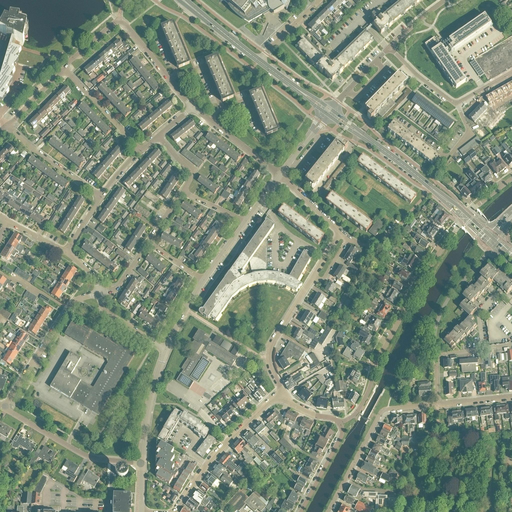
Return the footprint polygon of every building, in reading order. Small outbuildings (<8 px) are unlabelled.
[(222,0),(231,6),(230,7),(233,11),(236,14),(240,17),(244,20),(249,23),(252,21),(253,22),(250,23),(251,24),(264,16),(263,15),(269,11),(270,12),(271,12),(272,13),(273,13),(274,14),(274,15),(273,15),(274,15),(284,9),(287,10),(286,11),(287,11),(290,0),(222,0)] [(373,16),(371,18),(374,21),(376,19),(377,20),(375,22),(373,24),(374,25),(373,26),(381,35),(384,32),(383,31),(388,27),(389,28),(392,25),(421,0),(404,0),(385,16),(378,9),(372,14),(373,16)] [(334,1),(329,6),(339,15),(341,13),(338,11),(336,9),(339,6),(339,7),(342,5),(339,3),(338,4),(338,3),(336,4),(333,1),(334,1)] [(329,6),(325,10),(330,15),(332,13),(338,19),(340,17),(339,15),(329,6)] [(325,10),(321,14),(330,24),(332,22),(328,17),(330,15),(325,10)] [(321,14),(316,18),(321,23),(323,21),(328,26),(330,24),(321,14)] [(448,55),(491,25),(484,16),(448,41),(452,46),(445,51),(448,55)] [(6,21),(5,21),(2,26),(0,30),(0,32),(7,36),(6,38),(10,39),(7,48),(7,47),(3,60),(7,62),(0,86),(0,101),(3,102),(5,99),(4,99),(5,95),(7,96),(9,93),(6,92),(8,89),(7,89),(8,85),(10,86),(12,82),(9,81),(11,79),(10,78),(11,75),(13,75),(15,72),(12,71),(14,68),(13,68),(14,65),(16,65),(17,64),(37,70),(46,59),(13,49),(16,41),(23,45),(24,42),(25,40),(23,40),(24,37),(25,37),(26,35),(28,35),(27,31),(25,31),(26,28),(27,28),(27,25),(19,23),(20,20),(11,18),(9,23),(8,23),(8,24),(5,23),(6,21)] [(312,23),(319,30),(321,32),(324,30),(319,25),(321,23),(316,18),(312,23)] [(317,32),(319,30),(312,23),(308,27),(313,32),(315,30),(317,32)] [(162,29),(168,42),(178,38),(176,33),(177,33),(175,29),(175,30),(174,28),(173,25),(162,29)] [(334,63),(328,57),(324,61),(304,40),(305,39),(303,36),(300,40),(302,42),(296,47),(322,74),(323,73),(325,75),(332,82),(335,79),(334,78),(339,74),(340,75),(343,72),(342,71),(373,41),(366,33),(334,63)] [(168,42),(173,56),(184,51),(182,47),(182,46),(181,43),(180,43),(178,38),(168,42)] [(465,83),(434,38),(425,45),(456,89),(465,83)] [(119,40),(114,45),(119,51),(124,47),(125,48),(128,45),(125,42),(122,44),(119,40)] [(114,45),(109,49),(114,55),(115,57),(117,55),(120,53),(119,51),(114,45)] [(416,46),(408,53),(411,56),(419,49),(416,46)] [(109,49),(104,53),(109,59),(114,55),(109,49)] [(184,51),(173,56),(179,69),(189,65),(187,60),(188,60),(186,56),(184,51)] [(104,53),(99,58),(103,63),(105,65),(107,63),(106,62),(109,59),(104,53)] [(502,53),(500,54),(506,65),(510,62),(506,55),(503,56),(503,55),(502,54),(502,53)] [(499,58),(497,60),(501,68),(506,65),(500,54),(498,55),(499,57),(499,58)] [(416,57),(412,61),(422,71),(426,66),(416,57)] [(99,58),(94,62),(99,68),(102,65),(101,65),(103,63),(99,58)] [(133,65),(134,67),(139,63),(135,58),(129,63),(132,66),(133,65)] [(206,63),(212,76),(222,72),(220,67),(221,66),(220,63),(219,63),(217,58),(206,63)] [(493,58),(491,59),(497,70),(501,68),(497,60),(494,61),(493,60),(493,58)] [(490,63),(488,65),(492,73),(497,70),(491,59),(489,60),(490,62),(490,63)] [(94,62),(89,66),(93,71),(95,70),(96,71),(99,68),(94,62)] [(135,70),(137,73),(143,68),(139,63),(134,67),(136,69),(135,70)] [(484,65),(481,67),(482,68),(483,68),(488,75),(492,73),(488,65),(485,66),(484,65)] [(93,71),(89,66),(84,71),(89,77),(92,74),(91,73),(93,71)] [(141,76),(142,78),(148,73),(143,68),(137,73),(140,76),(141,76)] [(212,76),(217,89),(228,85),(226,80),(227,80),(225,76),(224,76),(222,72),(212,76)] [(143,80),(146,83),(152,78),(148,73),(142,78),(144,80),(143,80)] [(394,106),(395,105),(390,100),(407,83),(401,77),(400,75),(399,76),(398,74),(365,109),(365,110),(366,111),(368,113),(365,116),(370,121),(374,117),(377,114),(380,117),(376,120),(378,122),(380,121),(381,119),(382,118),(384,116),(385,115),(387,114),(388,112),(389,111),(391,109),(392,108),(394,106)] [(149,86),(151,88),(156,84),(152,78),(146,83),(148,86),(149,86)] [(98,90),(103,94),(108,90),(106,88),(107,87),(104,84),(98,90)] [(156,84),(151,88),(152,90),(151,91),(154,94),(160,89),(156,84)] [(228,85),(217,89),(223,103),(233,98),(231,93),(232,93),(230,89),(230,90),(228,85)] [(504,89),(502,90),(507,99),(511,95),(511,91),(509,86),(508,86),(506,86),(504,87),(504,89)] [(66,87),(61,92),(66,96),(68,94),(68,95),(71,92),(66,87)] [(103,94),(107,99),(113,94),(110,91),(109,92),(108,90),(103,94)] [(496,93),(494,94),(495,95),(499,103),(507,99),(502,90),(500,91),(498,90),(496,92),(496,93)] [(61,92),(56,96),(62,102),(65,99),(64,98),(66,96),(61,92)] [(250,96),(256,110),(266,105),(264,100),(265,100),(264,96),(263,97),(261,92),(250,96)] [(107,99),(112,104),(117,99),(115,97),(116,97),(113,94),(107,99)] [(417,95),(412,102),(416,106),(421,99),(417,95)] [(491,97),(489,100),(496,105),(497,104),(499,103),(495,95),(491,97)] [(56,96),(52,101),(57,105),(58,104),(59,105),(62,102),(56,96)] [(112,104),(116,109),(122,103),(119,100),(118,101),(117,99),(112,104)] [(421,99),(416,106),(420,109),(425,102),(421,99)] [(484,103),(483,105),(491,112),(496,105),(489,100),(488,99),(487,100),(486,100),(485,101),(484,102),(484,103)] [(57,105),(52,101),(47,105),(53,111),(55,108),(56,109),(56,108),(59,110),(60,109),(57,105)] [(163,106),(167,111),(172,107),(168,102),(163,106)] [(425,102),(420,109),(424,112),(429,105),(425,102)] [(116,109),(121,113),(125,109),(124,107),(125,106),(122,103),(116,109)] [(82,111),(83,113),(88,108),(84,104),(78,109),(81,112),(82,111)] [(47,105),(43,110),(47,115),(49,113),(50,114),(53,111),(47,105)] [(256,110),(261,123),(272,118),(270,114),(271,113),(269,110),(268,110),(266,105),(256,110)] [(429,105),(424,112),(428,115),(433,108),(429,105)] [(479,111),(478,112),(486,118),(491,112),(483,105),(482,107),(480,107),(478,110),(479,111)] [(158,110),(162,115),(167,111),(163,106),(158,110)] [(84,116),(87,119),(93,113),(88,108),(83,113),(85,115),(84,116)] [(433,108),(428,115),(432,118),(437,111),(433,108)] [(125,109),(121,113),(125,118),(131,113),(128,110),(127,111),(125,109)] [(43,110),(38,115),(43,120),(46,117),(45,117),(47,115),(43,110)] [(153,114),(157,119),(162,115),(158,110),(153,114)] [(437,111),(432,118),(436,121),(441,114),(437,111)] [(475,116),(473,118),(481,124),(486,118),(478,112),(477,113),(476,112),(474,115),(475,116)] [(91,121),(93,122),(97,118),(93,113),(87,119),(90,121),(91,121)] [(148,119),(152,124),(157,119),(153,114),(148,119)] [(441,114),(436,121),(440,124),(445,117),(441,114)] [(38,115),(33,119),(38,124),(40,122),(41,123),(43,120),(38,115)] [(445,117),(440,124),(444,127),(449,120),(445,117)] [(94,125),(96,128),(102,122),(97,118),(93,122),(94,124),(94,125)] [(272,118),(261,123),(267,136),(277,132),(276,128),(275,127),(276,127),(275,123),(274,123),(272,118)] [(469,123),(468,125),(471,127),(470,128),(475,132),(481,124),(473,118),(472,120),(471,120),(469,122),(469,123)] [(38,124),(33,119),(29,124),(34,130),(37,127),(36,126),(38,124)] [(143,123),(147,128),(152,124),(148,119),(143,123)] [(449,120),(444,127),(448,130),(454,123),(449,120)] [(191,121),(186,125),(190,130),(195,126),(191,121)] [(100,130),(102,132),(107,127),(102,122),(96,128),(99,131),(100,130)] [(138,127),(142,132),(147,128),(143,123),(138,127)] [(394,136),(399,140),(405,132),(393,123),(389,128),(388,129),(387,131),(392,134),(391,135),(393,137),(394,136)] [(186,125),(181,129),(185,134),(190,130),(186,125)] [(107,127),(102,132),(104,134),(103,134),(106,137),(111,132),(107,127)] [(181,129),(176,133),(180,138),(185,134),(181,129)] [(405,145),(410,148),(416,140),(405,132),(399,140),(403,143),(402,144),(405,146),(405,145)] [(170,137),(175,143),(180,138),(176,133),(170,137)] [(205,139),(211,143),(215,138),(209,134),(207,137),(205,135),(203,137),(205,139)] [(48,144),(54,148),(58,143),(56,141),(57,140),(53,138),(48,144)] [(213,145),(216,147),(220,142),(215,138),(211,143),(208,146),(211,148),(213,145)] [(417,153),(421,157),(427,149),(416,140),(410,148),(415,152),(414,153),(416,154),(417,153)] [(216,147),(221,151),(225,146),(220,142),(216,147)] [(54,148),(59,152),(64,146),(61,144),(60,145),(58,143),(54,148)] [(305,181),(306,182),(307,183),(314,189),(344,151),(347,148),(342,143),(339,146),(337,145),(337,144),(336,143),(336,144),(335,143),(305,181)] [(9,145),(4,150),(10,156),(13,152),(16,155),(18,152),(15,149),(14,150),(9,145)] [(59,152),(64,156),(68,151),(66,150),(67,149),(64,146),(59,152)] [(118,146),(114,151),(119,156),(124,151),(118,146)] [(221,151),(226,155),(230,150),(225,146),(221,151)] [(427,149),(421,157),(426,160),(425,161),(427,163),(428,162),(433,165),(434,164),(435,163),(439,158),(427,149)] [(4,150),(0,154),(0,155),(5,160),(7,158),(10,156),(4,150)] [(156,150),(152,155),(157,159),(161,154),(156,150)] [(226,155),(231,159),(235,154),(230,150),(226,155)] [(64,156),(69,160),(74,154),(71,152),(70,153),(68,151),(64,156)] [(114,151),(110,156),(115,161),(119,156),(114,151)] [(476,156),(472,151),(467,155),(471,159),(476,156)] [(506,157),(503,159),(509,166),(511,164),(511,165),(511,164),(511,160),(505,152),(503,154),(506,157)] [(69,160),(74,165),(78,159),(76,158),(77,157),(74,154),(69,160)] [(237,163),(240,158),(241,158),(235,154),(231,159),(237,163)] [(152,155),(147,159),(152,164),(157,159),(152,155)] [(471,161),(466,155),(461,159),(466,165),(471,161)] [(110,156),(105,161),(111,166),(115,161),(110,156)] [(357,164),(375,177),(380,170),(363,156),(357,164)] [(28,163),(33,167),(37,161),(32,157),(28,163)] [(482,161),(486,166),(491,163),(487,158),(482,161)] [(498,163),(496,165),(501,172),(504,170),(506,168),(504,166),(502,163),(498,158),(496,160),(498,163)] [(78,159),(74,165),(79,169),(81,167),(83,168),(86,164),(81,160),(80,161),(78,159)] [(147,159),(143,164),(148,169),(152,164),(147,159)] [(33,167),(38,171),(42,165),(37,161),(33,167)] [(105,161),(101,166),(106,171),(111,166),(105,161)] [(494,162),(489,165),(493,171),(495,173),(496,175),(499,174),(501,172),(496,165),(494,162)] [(143,164),(138,169),(143,174),(148,169),(143,164)] [(38,171),(44,174),(48,169),(42,165),(38,171)] [(101,166),(97,171),(102,176),(106,171),(101,166)] [(485,167),(480,171),(483,175),(489,182),(491,181),(491,180),(492,179),(490,177),(491,176),(488,173),(489,172),(485,167)] [(44,174),(49,178),(53,173),(48,169),(44,174)] [(138,169),(134,174),(138,178),(143,174),(138,169)] [(375,177),(393,191),(398,183),(380,170),(375,177)] [(97,171),(93,176),(98,181),(102,176),(97,171)] [(252,175),(251,177),(256,181),(260,175),(253,171),(251,174),(252,175)] [(481,187),(477,182),(477,183),(475,180),(476,178),(470,171),(465,175),(472,182),(466,187),(469,190),(473,195),(476,192),(476,193),(479,190),(479,189),(481,187)] [(480,171),(475,175),(478,179),(479,178),(483,183),(483,182),(485,185),(486,184),(487,184),(489,182),(483,175),(480,171)] [(49,178),(54,182),(58,176),(53,173),(49,178)] [(176,173),(172,179),(178,182),(182,176),(176,173)] [(134,174),(129,178),(134,183),(138,178),(134,174)] [(54,182),(60,186),(64,180),(58,176),(54,182)] [(248,179),(246,182),(253,186),(256,181),(251,177),(249,176),(247,178),(248,179)] [(197,182),(203,186),(207,181),(202,177),(197,182)] [(134,183),(129,178),(124,183),(129,188),(134,183)] [(172,179),(168,185),(174,188),(178,182),(172,179)] [(64,180),(60,186),(65,190),(69,184),(64,180)] [(203,186),(209,191),(213,185),(207,181),(203,186)] [(245,186),(244,188),(249,192),(253,186),(246,182),(244,185),(245,186)] [(398,183),(393,191),(410,204),(416,197),(398,183)] [(463,196),(464,196),(467,199),(468,198),(470,197),(470,196),(471,195),(461,184),(456,188),(463,196)] [(168,185),(164,190),(170,194),(174,188),(168,185)] [(213,185),(209,191),(214,195),(216,193),(219,194),(222,190),(220,188),(218,189),(213,185)] [(249,192),(244,188),(241,187),(238,192),(239,193),(246,197),(249,192)] [(0,200),(2,202),(8,193),(9,192),(5,190),(4,192),(2,190),(0,188),(0,200)] [(120,189),(116,194),(122,198),(125,192),(120,189)] [(170,194),(164,190),(160,196),(166,200),(170,194)] [(228,194),(224,191),(221,197),(227,201),(231,195),(228,193),(228,194)] [(8,205),(12,199),(13,197),(8,193),(2,202),(8,205)] [(239,193),(236,199),(242,203),(246,197),(239,193)] [(116,194),(112,199),(118,203),(122,198),(116,194)] [(326,202),(339,213),(345,205),(331,195),(326,202)] [(17,203),(19,200),(13,197),(12,199),(8,205),(13,209),(17,203)] [(242,203),(236,199),(234,197),(232,200),(234,201),(232,204),(239,208),(242,203)] [(79,198),(76,203),(81,207),(85,201),(79,198)] [(112,199),(108,205),(114,209),(118,203),(112,199)] [(19,212),(23,206),(20,204),(22,201),(19,200),(17,203),(13,209),(19,212)] [(76,203),(72,209),(78,212),(81,207),(76,203)] [(181,208),(186,212),(190,207),(185,203),(181,208)] [(19,212),(24,216),(31,206),(28,205),(26,208),(23,206),(19,212)] [(108,205),(105,210),(110,214),(114,209),(108,205)] [(339,213),(353,223),(358,215),(345,205),(339,213)] [(24,216),(30,219),(34,213),(31,211),(33,208),(31,206),(24,216)] [(440,214),(438,217),(445,222),(446,222),(447,220),(449,217),(442,212),(443,210),(438,206),(438,207),(437,208),(435,210),(440,214)] [(186,212),(192,216),(196,211),(190,207),(186,212)] [(278,215),(291,225),(297,218),(289,212),(284,208),(278,215)] [(30,219),(36,223),(40,216),(38,215),(40,211),(36,209),(34,213),(30,219)] [(72,209),(69,214),(74,218),(78,212),(72,209)] [(105,210),(101,215),(106,219),(110,214),(105,210)] [(196,211),(192,216),(198,221),(202,215),(196,211)] [(69,214),(65,220),(71,223),(74,218),(69,214)] [(445,222),(438,217),(434,214),(429,220),(433,224),(434,222),(441,227),(443,225),(445,223),(445,222)] [(106,219),(101,215),(97,221),(102,225),(106,219)] [(358,215),(353,223),(366,233),(372,226),(358,215)] [(40,216),(36,223),(41,226),(44,221),(47,223),(50,218),(47,217),(45,220),(42,218),(42,217),(40,216)] [(291,225),(305,235),(310,228),(297,218),(291,225)] [(252,237),(251,238),(250,239),(249,240),(247,242),(245,243),(246,247),(247,252),(246,252),(245,253),(244,254),(242,257),(241,257),(202,311),(201,311),(200,312),(199,313),(199,315),(199,316),(200,317),(201,317),(202,317),(204,317),(206,319),(207,318),(208,320),(209,318),(215,322),(232,298),(239,292),(247,287),(257,284),(266,283),(276,284),(285,287),(296,293),(300,287),(302,286),(297,283),(313,255),(306,252),(305,253),(304,252),(289,278),(278,275),(266,273),(266,239),(274,228),(272,227),(273,226),(266,222),(266,223),(265,219),(254,236),(253,237),(252,237)] [(65,220),(62,225),(67,229),(71,223),(65,220)] [(221,230),(224,226),(216,221),(212,227),(210,230),(212,231),(218,236),(222,230),(221,230)] [(368,233),(375,238),(384,225),(378,221),(368,233)] [(425,224),(423,227),(435,236),(437,234),(437,233),(438,232),(438,231),(439,231),(432,226),(430,228),(425,224)] [(67,229),(62,225),(58,231),(64,235),(67,229)] [(141,225),(137,231),(142,235),(146,229),(141,225)] [(435,236),(423,227),(421,230),(426,234),(425,236),(432,241),(432,240),(433,240),(434,238),(435,236)] [(310,228),(305,235),(318,245),(324,238),(310,228)] [(137,231),(133,237),(139,241),(142,235),(137,231)] [(210,233),(208,236),(214,241),(218,236),(212,231),(210,233)] [(15,234),(11,240),(18,244),(21,241),(29,246),(30,244),(26,242),(28,240),(22,236),(20,238),(15,234)] [(160,240),(167,243),(170,237),(163,234),(160,240)] [(420,242),(419,244),(426,249),(427,248),(428,246),(429,244),(414,234),(412,237),(420,242)] [(202,240),(204,241),(210,246),(214,241),(208,236),(206,238),(205,237),(202,240)] [(133,237),(129,243),(135,247),(139,241),(133,237)] [(167,243),(173,246),(176,240),(170,237),(167,243)] [(11,240),(8,246),(15,250),(18,244),(11,240)] [(82,249),(87,253),(92,247),(93,246),(86,240),(83,244),(85,246),(82,249)] [(176,240),(173,246),(180,250),(183,243),(176,240)] [(204,241),(200,247),(206,251),(210,246),(204,241)] [(135,247),(129,243),(125,249),(131,253),(135,247)] [(414,253),(421,257),(422,256),(422,257),(424,254),(423,254),(424,252),(412,244),(410,247),(416,251),(414,253)] [(4,251),(11,256),(14,258),(16,254),(21,258),(23,255),(15,250),(8,246),(4,251)] [(87,253),(92,257),(97,251),(92,247),(87,253)] [(200,247),(196,252),(202,257),(206,251),(200,247)] [(352,248),(348,254),(354,258),(357,252),(359,252),(361,250),(356,247),(354,249),(352,248)] [(11,256),(4,251),(0,257),(7,262),(11,256)] [(92,257),(97,261),(102,255),(103,254),(101,252),(100,253),(97,251),(92,257)] [(196,252),(194,251),(189,258),(188,258),(196,264),(198,261),(199,262),(202,257),(196,252)] [(354,258),(348,254),(344,260),(350,264),(354,258)] [(97,261),(102,265),(107,259),(102,255),(97,261)] [(149,267),(151,265),(155,260),(150,255),(146,260),(149,263),(147,265),(149,267)] [(405,256),(403,259),(415,265),(416,264),(417,263),(417,264),(418,261),(418,260),(411,256),(409,259),(408,259),(408,258),(405,256)] [(102,265),(108,269),(112,264),(110,263),(110,262),(107,259),(102,265)] [(415,265),(403,259),(402,261),(403,262),(401,265),(406,268),(406,267),(412,271),(413,270),(414,268),(414,267),(415,265)] [(151,265),(156,270),(161,265),(155,260),(151,265)] [(112,264),(108,269),(113,273),(118,267),(115,265),(115,264),(113,262),(112,264)] [(161,265),(156,270),(162,274),(166,269),(161,265)] [(340,266),(336,272),(343,276),(346,270),(340,266)] [(444,341),(452,348),(454,347),(456,345),(457,345),(460,341),(461,342),(463,340),(462,339),(464,337),(464,338),(465,338),(466,336),(467,336),(471,332),(472,333),(474,331),(473,330),(474,329),(475,329),(477,327),(472,322),(474,320),(471,317),(477,310),(473,306),(474,305),(472,304),(475,301),(476,301),(478,299),(477,298),(478,297),(479,297),(485,291),(486,292),(488,290),(487,289),(488,288),(489,288),(491,286),(490,285),(494,281),(501,289),(503,291),(504,291),(505,292),(504,293),(507,295),(511,289),(511,283),(504,277),(507,274),(500,268),(496,272),(490,266),(480,276),(482,278),(474,288),(473,287),(463,298),(467,301),(460,308),(470,318),(460,329),(458,328),(449,338),(448,337),(444,341)] [(70,267),(66,272),(73,277),(77,271),(70,267)] [(397,277),(404,281),(406,283),(408,279),(407,279),(409,275),(404,272),(405,271),(398,267),(397,268),(395,270),(399,273),(397,277)] [(357,276),(364,280),(367,276),(360,271),(357,276)] [(66,272),(62,278),(70,283),(73,277),(66,272)] [(168,272),(163,278),(167,281),(172,275),(168,272)] [(336,272),(333,277),(339,281),(341,278),(343,279),(342,280),(348,284),(351,281),(343,276),(336,272)] [(0,284),(5,288),(6,288),(8,285),(13,288),(15,286),(11,284),(11,283),(7,280),(6,281),(0,276),(0,284)] [(62,278),(59,284),(66,288),(70,283),(62,278)] [(133,280),(129,285),(135,289),(136,287),(139,289),(141,285),(140,285),(142,282),(136,278),(134,280),(133,280)] [(177,283),(175,286),(181,289),(184,283),(178,279),(176,283),(177,283)] [(394,284),(392,287),(400,292),(400,291),(401,291),(402,290),(401,289),(403,287),(390,279),(389,281),(394,284)] [(54,288),(55,289),(62,294),(64,292),(65,292),(67,290),(66,289),(66,288),(59,284),(57,283),(54,288)] [(341,287),(336,284),(334,286),(329,283),(327,287),(326,287),(325,289),(326,289),(325,290),(331,294),(335,288),(339,291),(341,287)] [(136,290),(129,285),(125,291),(132,295),(134,292),(135,293),(136,290)] [(169,290),(171,291),(178,295),(181,289),(175,286),(174,285),(172,288),(171,287),(169,290)] [(62,294),(55,289),(51,295),(59,300),(62,294)] [(384,289),(383,291),(396,299),(397,297),(398,297),(399,295),(398,294),(399,294),(391,289),(389,292),(384,289)] [(125,291),(122,296),(131,302),(133,299),(130,297),(132,295),(125,291)] [(165,295),(168,297),(174,300),(178,295),(171,291),(169,293),(167,292),(165,295)] [(396,299),(383,291),(383,292),(382,294),(386,297),(385,299),(393,304),(393,303),(394,303),(395,302),(394,301),(396,299)] [(318,294),(314,299),(321,304),(325,298),(318,294)] [(131,302),(122,296),(118,302),(122,304),(121,306),(126,309),(127,309),(131,302)] [(174,300),(168,297),(167,299),(166,298),(164,302),(171,306),(174,300)] [(344,306),(348,300),(343,297),(339,303),(344,306)] [(321,304),(314,299),(311,305),(318,309),(321,304)] [(374,301),(372,304),(387,313),(388,311),(389,310),(390,309),(390,308),(390,307),(387,306),(388,305),(384,303),(381,307),(377,304),(378,303),(374,301)] [(387,313),(372,304),(367,302),(365,305),(378,312),(376,315),(380,318),(381,317),(384,319),(384,318),(385,318),(386,317),(385,316),(387,313)] [(140,308),(137,306),(136,305),(131,313),(135,316),(140,308)] [(43,308),(39,314),(47,319),(50,313),(51,310),(47,307),(46,310),(43,308)] [(139,318),(144,322),(149,315),(144,312),(145,309),(143,307),(138,315),(140,316),(139,318)] [(28,315),(36,320),(43,324),(47,319),(39,314),(37,317),(29,312),(28,315)] [(303,317),(310,321),(312,323),(316,318),(307,312),(303,317)] [(16,319),(18,316),(14,314),(9,321),(11,322),(12,322),(16,325),(18,321),(16,319)] [(150,325),(153,320),(155,317),(149,314),(149,315),(144,322),(150,325)] [(365,319),(371,323),(378,327),(379,327),(380,327),(381,325),(380,324),(381,322),(369,315),(368,318),(366,317),(365,319)] [(310,321),(303,317),(300,322),(307,327),(310,321)] [(371,323),(365,319),(364,322),(366,324),(364,327),(371,332),(372,330),(375,332),(378,327),(371,323)] [(32,326),(39,330),(43,324),(36,320),(32,326)] [(153,320),(150,325),(156,329),(160,322),(156,320),(156,321),(153,320)] [(50,387),(97,415),(99,416),(98,416),(102,409),(103,409),(102,409),(105,405),(105,404),(108,398),(109,398),(112,391),(113,392),(113,391),(116,385),(117,385),(116,385),(120,378),(121,379),(121,378),(120,378),(124,372),(125,372),(124,371),(128,365),(129,365),(128,365),(132,358),(132,359),(133,358),(132,358),(136,352),(121,342),(109,335),(106,340),(83,326),(81,329),(72,324),(71,324),(65,335),(70,338),(69,338),(70,338),(74,340),(74,341),(79,343),(78,343),(79,344),(79,343),(83,346),(106,360),(107,363),(109,363),(105,369),(102,376),(101,376),(98,382),(97,382),(97,383),(94,389),(71,375),(81,359),(70,353),(50,387)] [(32,326),(30,329),(27,328),(25,331),(28,333),(29,332),(33,334),(35,335),(36,336),(39,330),(32,326)] [(359,333),(360,334),(359,336),(364,339),(362,343),(368,346),(370,343),(369,342),(372,338),(367,335),(369,333),(362,328),(359,333)] [(310,334),(308,333),(304,330),(303,333),(298,330),(294,336),(293,339),(298,342),(302,335),(306,337),(308,338),(310,334)] [(28,338),(29,337),(19,331),(17,334),(15,333),(11,331),(10,333),(13,336),(25,343),(26,341),(27,341),(28,341),(29,339),(29,338),(28,338)] [(228,366),(231,368),(238,358),(236,356),(239,351),(217,337),(213,342),(211,341),(204,337),(205,335),(199,331),(193,340),(194,341),(189,350),(191,351),(190,354),(191,354),(181,369),(183,371),(181,374),(176,381),(189,390),(194,383),(191,381),(193,379),(197,382),(210,363),(206,361),(208,358),(203,355),(205,351),(208,353),(208,352),(229,365),(228,366)] [(6,339),(14,344),(21,349),(25,343),(13,336),(11,339),(8,337),(6,339)] [(352,345),(349,349),(362,357),(365,352),(358,349),(360,346),(351,341),(350,344),(352,345)] [(299,362),(305,352),(290,342),(290,343),(288,346),(287,346),(288,346),(285,350),(285,351),(282,354),(282,355),(283,355),(289,359),(291,360),(292,358),(299,362)] [(14,344),(10,350),(18,355),(21,349),(14,344)] [(0,348),(0,351),(5,354),(14,360),(18,355),(10,350),(8,353),(4,351),(0,348)] [(347,348),(346,348),(347,348),(342,356),(350,360),(352,357),(359,362),(362,357),(349,349),(349,350),(347,348)] [(14,360),(5,354),(2,358),(0,356),(0,362),(0,363),(2,361),(3,361),(10,366),(14,360)] [(289,359),(283,355),(281,359),(282,359),(283,360),(283,361),(279,363),(284,371),(290,368),(287,362),(289,359)] [(468,361),(460,362),(460,367),(462,367),(462,373),(476,372),(476,366),(481,365),(481,371),(485,370),(485,365),(484,365),(483,358),(468,359),(468,361)] [(348,381),(356,385),(358,379),(359,379),(360,377),(359,374),(357,373),(353,371),(348,381)] [(283,382),(286,387),(302,377),(300,374),(292,380),(291,377),(283,382)] [(469,383),(466,383),(467,393),(468,393),(468,394),(472,393),(473,393),(472,383),(475,383),(475,374),(472,375),(472,379),(469,379),(469,383)] [(497,393),(498,393),(498,392),(499,392),(499,382),(500,382),(499,376),(490,377),(491,385),(494,385),(494,393),(495,393),(497,393)] [(302,377),(286,387),(289,391),(296,386),(295,384),(303,379),(302,377)] [(511,377),(502,379),(503,387),(506,387),(506,391),(509,390),(509,393),(511,392),(511,377)] [(480,385),(477,385),(477,390),(480,390),(480,393),(481,393),(482,393),(483,393),(484,393),(486,393),(485,379),(482,380),(482,385),(480,385)] [(342,382),(335,383),(336,388),(336,393),(338,409),(344,409),(343,400),(340,400),(339,393),(343,392),(342,382)] [(418,384),(419,398),(431,397),(429,383),(418,384)] [(252,384),(250,385),(262,400),(266,396),(260,389),(258,391),(252,384)] [(307,384),(297,390),(300,395),(298,396),(302,400),(309,392),(307,390),(309,387),(307,384)] [(262,400),(250,385),(248,387),(254,394),(252,396),(259,403),(262,400)] [(242,395),(238,399),(245,407),(249,403),(246,399),(248,397),(243,392),(241,394),(242,395)] [(309,392),(302,400),(306,403),(307,402),(312,404),(317,393),(314,392),(312,394),(309,392)] [(317,393),(312,404),(317,406),(316,408),(321,409),(323,399),(320,398),(320,395),(317,393)] [(348,401),(354,405),(358,397),(352,394),(348,401)] [(323,399),(321,409),(326,410),(327,408),(332,408),(331,396),(327,396),(327,400),(323,399)] [(245,407),(238,399),(235,401),(234,400),(230,403),(236,410),(238,408),(240,410),(245,407)] [(234,416),(232,413),(234,411),(229,404),(226,406),(228,408),(223,412),(230,419),(234,416)] [(508,406),(501,407),(502,415),(506,415),(506,420),(510,420),(508,406)] [(277,419),(280,422),(282,417),(282,416),(279,415),(278,413),(275,410),(273,412),(271,411),(268,414),(269,414),(268,415),(274,422),(277,419)] [(158,439),(165,443),(178,420),(185,424),(184,425),(187,427),(188,426),(190,427),(189,428),(192,429),(192,428),(196,431),(196,432),(198,434),(197,435),(200,437),(201,435),(205,438),(209,431),(200,426),(201,424),(187,416),(188,415),(182,411),(180,414),(175,411),(158,439)] [(285,421),(289,423),(292,415),(291,414),(292,413),(288,411),(285,419),(282,417),(280,422),(281,424),(283,425),(285,421)] [(230,419),(223,412),(219,416),(218,414),(215,416),(220,421),(222,419),(226,423),(230,419)] [(291,428),(295,430),(297,425),(295,423),(298,416),(294,414),(294,415),(292,415),(289,423),(292,425),(291,428)] [(271,425),(274,422),(268,415),(267,416),(266,415),(263,418),(268,424),(266,426),(270,431),(274,427),(271,425)] [(418,416),(418,425),(423,425),(423,429),(426,429),(426,422),(425,422),(425,416),(422,416),(421,415),(419,415),(418,416)] [(394,418),(391,418),(392,423),(395,422),(395,425),(399,425),(402,425),(401,417),(398,418),(398,417),(394,418)] [(302,435),(304,430),(308,422),(307,422),(307,421),(303,419),(300,426),(297,425),(295,430),(299,432),(298,433),(302,435)] [(261,438),(265,443),(267,440),(263,436),(263,437),(260,434),(265,429),(259,422),(252,428),(261,438)] [(308,422),(304,430),(307,431),(305,435),(308,436),(310,433),(309,432),(313,424),(310,422),(309,423),(308,422)] [(0,434),(7,439),(8,436),(8,437),(9,436),(8,436),(11,431),(9,429),(4,426),(3,428),(1,426),(2,424),(0,423),(0,434)] [(324,430),(323,434),(330,438),(331,437),(332,437),(334,433),(325,429),(326,427),(324,426),(322,429),(324,430)] [(395,437),(382,430),(381,433),(380,433),(380,434),(380,435),(386,439),(388,437),(394,440),(395,437)] [(245,435),(256,446),(260,442),(254,436),(254,437),(248,432),(245,435)] [(279,440),(272,432),(269,435),(277,442),(279,440)] [(318,434),(316,436),(328,443),(329,443),(331,440),(330,439),(330,438),(323,434),(321,436),(318,434)] [(28,451),(27,453),(26,453),(26,454),(27,454),(27,455),(30,456),(36,447),(29,443),(30,441),(20,435),(19,438),(16,436),(9,448),(12,450),(13,448),(15,449),(16,450),(16,449),(17,449),(19,445),(24,448),(24,449),(28,451)] [(257,447),(256,446),(245,435),(242,438),(248,443),(249,444),(248,445),(253,450),(257,447)] [(212,446),(216,441),(209,436),(196,454),(203,459),(206,454),(212,446)] [(319,440),(317,443),(325,447),(328,443),(316,436),(315,438),(319,440)] [(376,443),(383,447),(385,444),(390,447),(392,443),(379,437),(377,440),(376,440),(376,441),(376,442),(376,443)] [(240,440),(235,444),(239,448),(240,447),(243,450),(247,454),(249,452),(244,448),(246,447),(242,443),(243,443),(240,440)] [(195,464),(194,465),(190,463),(185,472),(184,471),(181,476),(173,471),(171,475),(170,474),(174,467),(170,465),(174,458),(171,456),(174,451),(158,441),(157,442),(156,477),(169,485),(173,478),(175,479),(177,477),(180,479),(173,489),(180,493),(182,489),(182,488),(190,475),(191,476),(196,466),(198,463),(183,455),(182,457),(183,458),(184,458),(195,464)] [(312,444),(311,446),(323,452),(325,447),(317,443),(316,446),(312,444)] [(239,448),(235,444),(232,448),(238,454),(241,452),(244,455),(242,456),(244,458),(244,459),(246,461),(242,464),(247,468),(254,461),(248,455),(247,454),(243,450),(240,447),(239,448)] [(372,450),(378,454),(380,451),(388,456),(390,453),(386,451),(381,449),(382,448),(375,445),(373,447),(372,448),(372,449),(372,450)] [(323,452),(311,446),(310,448),(314,450),(311,455),(316,458),(317,456),(320,457),(321,456),(322,456),(324,452),(323,452)] [(30,462),(34,464),(35,461),(36,462),(38,458),(50,465),(51,463),(52,463),(52,462),(56,454),(53,452),(50,456),(47,454),(50,450),(44,447),(41,451),(38,449),(30,462)] [(289,454),(282,447),(279,450),(286,457),(289,454)] [(369,456),(368,457),(378,462),(380,459),(386,462),(387,459),(381,456),(381,457),(377,455),(378,455),(371,451),(370,454),(369,454),(368,455),(369,456)] [(235,471),(238,474),(243,470),(245,468),(241,464),(237,468),(233,464),(233,465),(231,463),(234,460),(227,454),(226,454),(222,459),(227,463),(226,464),(228,466),(229,465),(235,471)] [(291,457),(285,463),(288,465),(293,459),(291,457)] [(368,463),(368,464),(372,467),(374,464),(378,467),(380,464),(368,458),(367,459),(366,459),(366,460),(366,461),(366,462),(368,463)] [(233,473),(235,471),(229,465),(228,466),(226,464),(227,463),(222,459),(219,463),(226,469),(227,468),(233,473)] [(310,459),(307,464),(315,468),(317,465),(316,465),(317,463),(310,459)] [(65,475),(71,478),(70,481),(73,483),(77,477),(74,475),(79,468),(67,461),(63,467),(68,470),(65,475)] [(259,467),(264,472),(266,470),(267,471),(270,467),(265,461),(259,467)] [(315,468),(307,464),(303,462),(301,467),(305,469),(312,473),(313,471),(315,468)] [(218,464),(214,468),(227,479),(228,478),(229,477),(224,472),(226,470),(218,464)] [(379,471),(364,464),(361,469),(376,477),(379,471)] [(227,479),(214,468),(211,473),(218,479),(229,488),(233,482),(228,478),(227,479)] [(297,473),(309,479),(309,478),(310,478),(310,477),(312,474),(304,470),(300,468),(297,473)] [(84,480),(83,482),(94,488),(100,479),(93,475),(93,474),(89,471),(84,479),(84,480)] [(357,477),(357,478),(357,479),(356,481),(359,483),(360,482),(365,485),(367,481),(370,482),(372,480),(369,478),(366,476),(365,475),(365,476),(360,474),(361,474),(360,474),(359,473),(359,475),(358,475),(357,476),(357,477)] [(392,478),(383,474),(380,479),(388,483),(390,479),(391,479),(392,478)] [(204,482),(211,488),(217,480),(210,475),(204,482)] [(296,480),(298,481),(297,483),(304,487),(305,486),(306,486),(306,485),(306,484),(307,482),(300,478),(298,477),(296,480)] [(200,488),(207,493),(207,492),(217,500),(220,497),(210,489),(209,489),(203,484),(202,485),(201,485),(200,487),(201,487),(200,488)] [(294,490),(301,494),(301,493),(302,493),(302,492),(302,491),(304,488),(295,484),(294,486),(296,487),(294,490)] [(23,504),(31,505),(32,494),(33,494),(36,487),(33,486),(29,494),(24,493),(23,504)] [(165,501),(172,505),(178,496),(179,494),(165,486),(163,489),(169,493),(168,496),(166,494),(163,499),(165,501)] [(392,511),(399,504),(399,499),(387,499),(387,497),(377,496),(377,494),(365,493),(364,493),(351,487),(348,494),(352,496),(352,497),(354,498),(355,498),(356,498),(358,495),(363,498),(369,498),(369,499),(375,502),(375,505),(378,505),(377,511),(392,511)] [(198,490),(194,495),(208,505),(210,503),(204,499),(206,497),(198,490)] [(265,505),(253,494),(252,495),(248,499),(245,496),(240,491),(225,507),(230,511),(236,511),(244,504),(253,511),(255,511),(257,510),(259,511),(261,511),(266,507),(265,505)] [(255,492),(253,494),(265,505),(267,503),(255,492)] [(292,492),(290,497),(297,501),(300,497),(292,492)] [(32,494),(31,505),(40,506),(40,495),(33,494),(32,494)] [(130,511),(131,511),(131,507),(134,507),(135,505),(131,504),(131,500),(131,495),(114,494),(114,499),(113,499),(113,504),(111,504),(111,507),(113,507),(113,511),(130,511)] [(191,499),(199,505),(201,503),(210,510),(214,506),(210,503),(208,505),(194,495),(191,499)] [(268,505),(272,507),(277,498),(275,497),(268,505)] [(297,501),(290,497),(287,502),(294,506),(297,501)] [(358,511),(374,511),(375,511),(372,509),(355,500),(355,501),(346,497),(344,502),(351,506),(352,505),(356,507),(354,510),(358,511)] [(186,506),(193,511),(194,509),(197,510),(199,507),(190,500),(186,506)] [(293,507),(286,503),(284,507),(282,506),(281,509),(285,511),(285,510),(288,511),(290,510),(291,511),(291,510),(292,510),(293,508),(293,507)]
